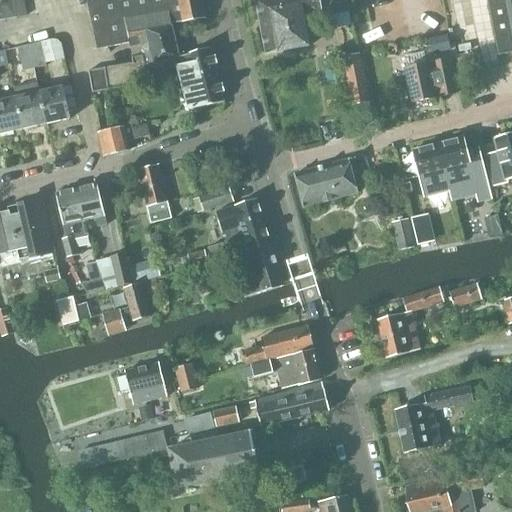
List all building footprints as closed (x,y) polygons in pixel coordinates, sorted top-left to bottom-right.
[(12,0),(1,0),(5,20),(15,18),(12,0)] [(23,0),(12,0),(15,18),(26,16),(23,0)] [(183,66),(187,56),(179,57),(172,26),(172,24),(205,19),(201,0),(85,0),(96,50),(129,44),(130,48),(141,46),(143,57),(132,58),(133,64),(88,71),(92,93),(138,86),(137,79),(148,78),(147,74),(177,67),(183,66)] [(256,0),(255,0),(266,55),(310,47),(304,15),(322,12),(320,0),(256,0)] [(348,10),(345,0),(325,0),(328,15),(348,10)] [(511,0),(487,0),(498,56),(511,53),(511,0)] [(41,43),(29,45),(34,69),(46,66),(41,43)] [(34,69),(29,45),(17,48),(22,71),(34,69)] [(183,66),(177,67),(188,111),(223,102),(222,96),(224,92),(222,86),(219,84),(214,67),(217,64),(215,58),(212,56),(210,49),(187,54),(187,56),(183,66)] [(368,103),(359,54),(343,57),(352,106),(368,103)] [(404,69),(412,104),(455,94),(448,60),(404,69)] [(71,86),(39,93),(46,124),(70,119),(68,108),(75,107),(71,86)] [(39,93),(16,98),(23,130),(46,124),(39,93)] [(16,98),(0,101),(0,134),(23,130),(16,98)] [(131,125),(98,133),(103,157),(130,151),(128,142),(148,137),(146,126),(132,129),(131,125)] [(511,134),(494,139),(497,153),(485,155),(493,187),(508,184),(507,181),(511,179),(511,134)] [(464,138),(438,145),(449,191),(449,192),(451,201),(475,195),(477,203),(491,199),(479,151),(468,154),(464,138)] [(438,145),(412,151),(423,198),(449,192),(449,191),(438,145)] [(294,175),(303,208),(358,193),(348,160),(294,175)] [(138,171),(151,224),(171,219),(158,166),(138,171)] [(97,185),(77,190),(84,221),(104,216),(97,185)] [(193,200),(197,213),(233,202),(229,189),(193,200)] [(84,221),(77,190),(56,194),(63,226),(67,225),(68,229),(72,228),(71,224),(84,221)] [(0,214),(0,254),(16,251),(19,261),(53,252),(41,200),(18,206),(20,214),(10,217),(9,212),(0,214)] [(195,269),(232,258),(270,245),(256,200),(215,213),(223,237),(225,236),(229,248),(210,254),(209,250),(190,255),(195,269)] [(427,215),(411,219),(417,244),(433,240),(427,215)] [(497,215),(488,218),(490,228),(500,225),(497,215)] [(408,219),(391,223),(397,251),(414,247),(408,219)] [(62,237),(65,251),(73,249),(70,235),(62,237)] [(270,245),(232,258),(245,298),(283,286),(270,245)] [(131,283),(126,267),(123,255),(96,261),(107,291),(131,283)] [(43,273),(46,283),(60,280),(57,270),(43,273)] [(136,329),(152,324),(140,284),(96,296),(108,336),(135,328),(136,329)] [(449,294),(454,309),(481,300),(476,285),(449,294)] [(406,313),(377,321),(386,359),(420,350),(412,319),(418,317),(417,312),(444,303),(439,289),(402,300),(406,313)] [(56,302),(62,326),(78,322),(72,298),(56,302)] [(511,299),(503,302),(508,325),(511,324),(511,299)] [(0,309),(0,323),(3,335),(12,333),(4,308),(0,309)] [(251,367),(313,350),(308,327),(255,340),(257,349),(241,353),(245,368),(251,367)] [(313,350),(251,367),(254,379),(278,372),(282,390),(321,380),(313,350)] [(166,385),(164,385),(159,364),(125,373),(133,405),(167,396),(165,389),(167,389),(166,385)] [(197,392),(190,367),(173,371),(181,397),(197,392)] [(255,401),(260,421),(261,428),(328,411),(322,384),(255,401)] [(472,403),(469,387),(424,397),(426,404),(395,411),(404,451),(407,453),(440,446),(434,418),(439,417),(438,410),(472,403)] [(511,387),(507,388),(511,406),(498,409),(504,436),(511,434),(511,387)] [(258,472),(253,447),(250,433),(251,433),(251,431),(249,431),(249,433),(242,434),(236,408),(213,413),(217,428),(233,424),(236,436),(224,438),(224,439),(169,450),(169,451),(177,489),(233,478),(233,479),(258,473),(258,474),(260,474),(260,472),(258,472)] [(186,421),(189,433),(212,426),(209,414),(186,421)] [(169,450),(164,430),(78,453),(83,475),(169,451),(169,450)] [(475,511),(471,491),(483,488),(480,472),(405,488),(409,511),(426,511),(443,508),(444,511),(475,511)] [(233,511),(267,506),(265,496),(230,503),(231,511),(233,511)] [(319,503),(320,511),(350,511),(347,496),(319,503)] [(281,504),(282,511),(310,511),(310,501),(281,504)]
